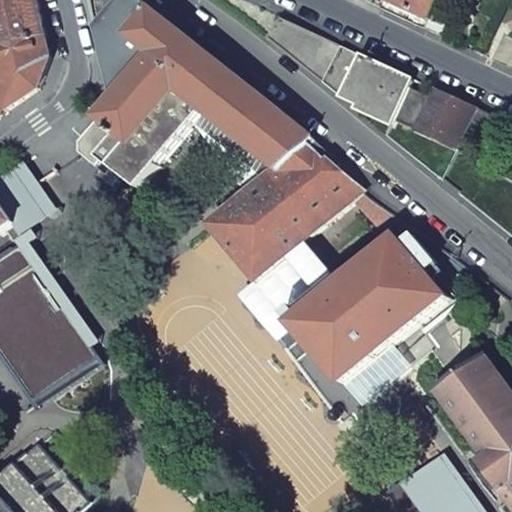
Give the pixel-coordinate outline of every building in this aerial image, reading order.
[(0,0),(0,46),(47,36),(38,0),(0,0)] [(131,38),(135,33),(153,10),(142,1),(141,0),(117,0),(96,28),(111,91),(121,97),(126,91),(117,84),(145,49),(131,38)] [(363,0),(381,8),(385,0),(363,0)] [(387,0),(385,0),(381,8),(396,16),(401,6),(387,0)] [(439,0),(387,0),(401,6),(430,20),(434,11),(439,0)] [(311,145),(316,141),(153,10),(135,33),(131,38),(145,49),(117,84),(126,91),(121,97),(88,139),(84,143),(84,153),(101,167),(108,160),(146,190),(196,128),(170,107),(183,91),(208,111),(272,162),(264,172),(273,178),(311,145)] [(450,19),(434,11),(430,20),(425,30),(441,37),(450,19)] [(389,69),(283,20),(270,40),(331,89),(346,101),(362,109),(360,113),(394,131),(391,138),(447,182),(460,153),(418,133),(434,101),(412,91),(416,82),(389,69)] [(511,37),(505,35),(493,61),(500,64),(511,69),(511,37)] [(47,36),(0,46),(0,76),(8,113),(41,90),(53,59),(47,36)] [(196,128),(208,111),(183,91),(170,107),(196,128)] [(457,100),(437,91),(434,101),(418,133),(460,153),(475,121),(479,111),(457,100)] [(475,121),(511,138),(511,126),(484,113),(479,111),(475,121)] [(364,193),(311,145),(273,178),(214,227),(263,284),(356,201),(364,193)] [(460,153),(447,182),(479,206),(498,175),(460,153)] [(30,162),(7,177),(33,216),(41,227),(64,212),(43,181),(30,162)] [(479,206),(511,234),(511,183),(498,175),(479,206)] [(7,177),(0,181),(0,239),(3,237),(10,232),(33,216),(7,177)] [(378,205),(364,193),(356,201),(386,233),(401,219),(378,205)] [(10,232),(3,237),(7,242),(0,246),(0,292),(26,331),(61,306),(10,232)] [(416,238),(406,247),(400,239),(298,327),(350,386),(452,298),(430,274),(440,265),(416,238)] [(511,510),(511,391),(496,370),(495,371),(487,360),(491,357),(489,354),(436,393),(484,458),(477,464),(511,510)] [(343,416),(342,416),(342,415),(342,414),(339,412),(335,412),(334,413),(332,416),(332,418),(334,421),(335,422),(338,422),(341,420),(343,418),(343,416)] [(81,511),(92,504),(40,445),(30,455),(80,511),(81,511)] [(80,511),(30,455),(0,481),(0,511),(80,511)] [(486,511),(466,483),(435,506),(439,511),(486,511)]
